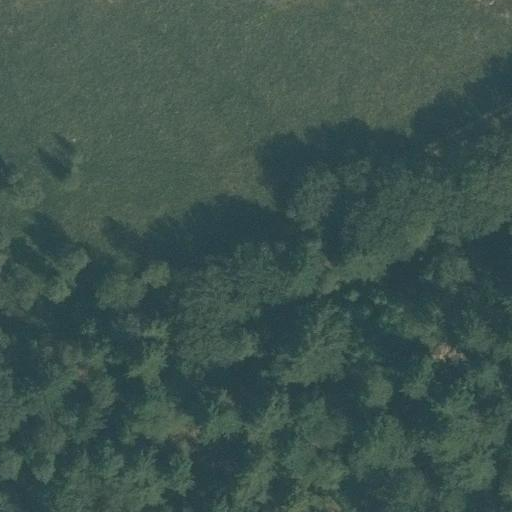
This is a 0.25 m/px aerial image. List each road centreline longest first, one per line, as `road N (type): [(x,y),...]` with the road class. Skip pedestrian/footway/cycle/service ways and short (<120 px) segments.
road 1 (track): [(0,362),(511,121)]
road 2 (track): [(164,290),(335,511)]
road 3 (track): [(0,509),(195,330)]
road 4 (track): [(511,397),(386,511)]
